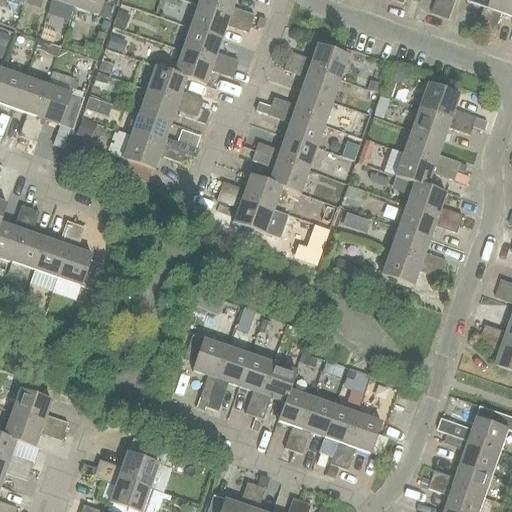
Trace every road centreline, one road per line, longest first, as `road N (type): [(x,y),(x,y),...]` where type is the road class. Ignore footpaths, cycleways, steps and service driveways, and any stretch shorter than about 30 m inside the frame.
road 1 (residential): [(369,511),(399,477),(490,220),(489,159),(511,94)]
road 2 (unclassified): [(511,78),(302,0)]
